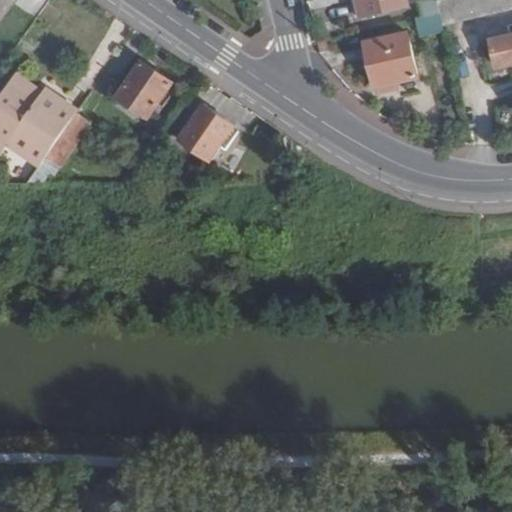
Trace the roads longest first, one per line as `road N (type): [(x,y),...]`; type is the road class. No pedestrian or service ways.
road 1 (residential): [(511,178),(402,165),(282,95)]
road 2 (residential): [(282,95),(144,0)]
